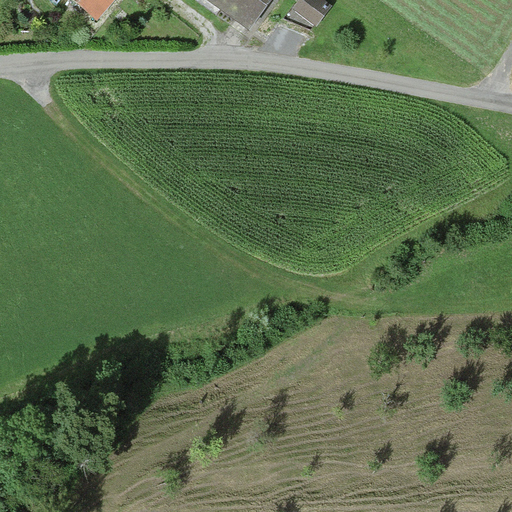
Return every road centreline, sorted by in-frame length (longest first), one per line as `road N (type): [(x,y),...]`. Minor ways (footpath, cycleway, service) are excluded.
road 1 (track): [(0,67),(163,56),(282,64),(511,106)]
road 2 (track): [(351,307),(322,351),(155,452),(125,475),(102,511)]
road 3 (track): [(22,63),(48,118),(113,180),(245,270)]
road 4 (track): [(511,297),(351,307),(245,270)]
